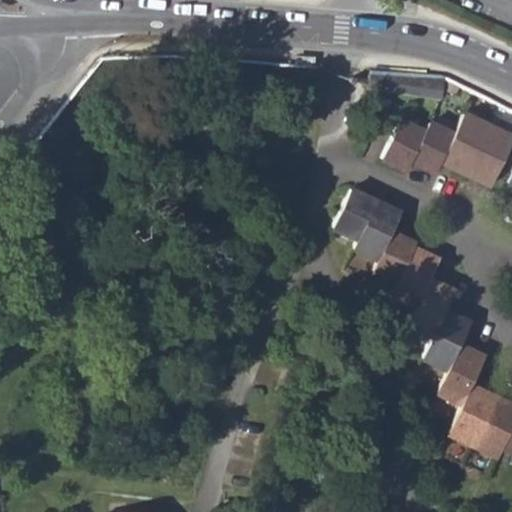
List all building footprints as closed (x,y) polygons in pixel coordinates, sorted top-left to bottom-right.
[(308,56),(290,55),(290,64),(308,65),(308,61),(308,56)] [(375,70),(375,87),(445,90),(446,73),(375,70)] [(421,134),(396,122),(378,160),(404,172),(408,163),(433,175),(437,166),(490,191),(508,153),(454,127),(450,137),(425,125),(421,134)] [(511,163),(503,183),(511,186),(511,163)] [(511,452),(511,405),(468,385),(481,358),(456,347),(467,324),(442,312),(450,295),(425,283),(434,264),(409,252),(411,247),(387,235),(395,217),(347,194),(329,232),(354,243),(350,252),(375,264),(369,275),(394,287),(388,300),(412,312),(405,328),(430,339),(420,360),(445,372),(434,394),(459,405),(446,432),(496,455),(500,447),(511,452)]
